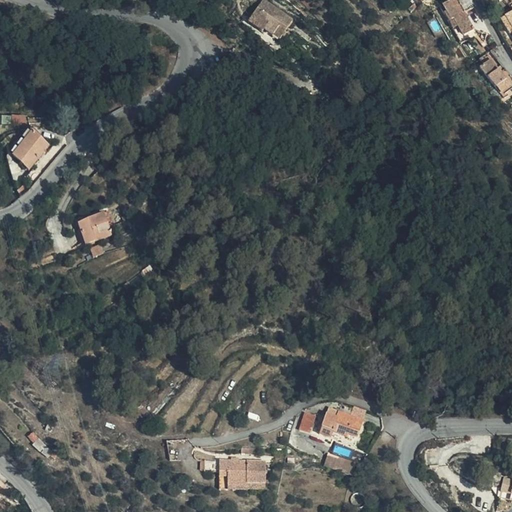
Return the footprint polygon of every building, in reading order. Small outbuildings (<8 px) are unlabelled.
[(256,0),(249,14),(265,22),(280,30),(290,10),(280,5),(270,0),(256,0)] [(439,0),(441,5),(444,13),(448,11),(451,20),(455,30),(467,25),(459,6),(469,2),(468,0),(439,0)] [(444,13),(441,5),(438,7),(444,22),(451,20),(448,11),(444,13)] [(511,30),(511,7),(510,6),(502,10),(508,14),(511,26),(511,30)] [(511,30),(511,26),(508,14),(502,10),(495,13),(503,33),(507,32),(511,43),(511,30)] [(261,28),(265,22),(249,14),(246,20),(261,28)] [(479,57),(472,62),(477,69),(484,63),(479,57)] [(493,89),(503,81),(487,60),(484,63),(477,69),(493,89)] [(493,89),(497,94),(510,85),(505,79),(503,81),(493,89)] [(22,144),(37,139),(32,135),(22,144)] [(47,148),(37,139),(22,144),(11,156),(26,170),(47,148)] [(101,208),(96,209),(102,229),(107,228),(101,208)] [(102,229),(96,209),(68,216),(75,239),(103,231),(102,229)] [(104,212),(107,223),(115,221),(112,210),(104,212)] [(344,430),(357,435),(361,427),(349,421),(344,430)] [(349,453),(357,435),(344,430),(332,423),(318,448),(330,454),(333,447),(335,445),(342,449),(349,453)] [(306,447),(316,450),(321,432),(311,429),(306,447)] [(244,464),(234,463),(225,462),(224,476),(229,476),(228,487),(251,489),(251,487),(267,487),(270,466),(244,464)] [(229,476),(224,476),(222,494),(251,496),(251,489),(228,487),(229,476)] [(507,504),(506,508),(511,509),(511,488),(489,484),(486,497),(497,500),(505,501),(507,504)] [(495,506),(506,508),(507,504),(505,501),(497,500),(495,506)]
